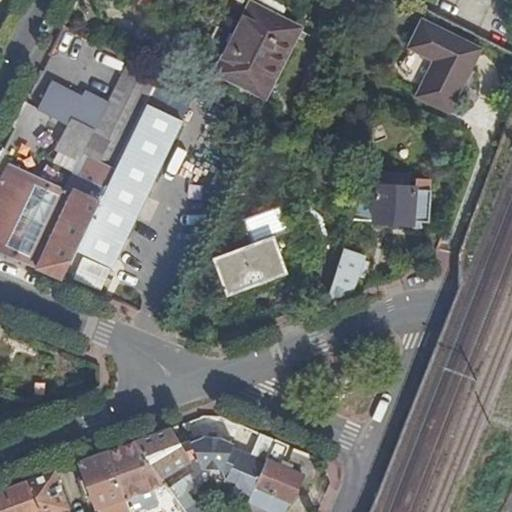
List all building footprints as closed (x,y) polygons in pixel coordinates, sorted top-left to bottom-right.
[(285,13),(288,6),(276,0),(241,0),(243,1),(243,0),(247,0),(251,2),(217,71),(265,96),(301,28),(268,11),(270,6),(285,13)] [(380,14),(385,0),(375,0),(372,10),(380,14)] [(476,48),(420,19),(409,45),(434,59),(417,94),(448,110),(476,48)] [(0,251),(31,264),(63,278),(72,260),(130,139),(161,74),(131,59),(108,103),(86,91),(83,97),(52,81),(38,109),(67,123),(57,147),(80,159),(65,187),(11,161),(0,182),(0,251)] [(130,139),(72,260),(104,275),(160,154),(130,139)] [(371,172),(355,220),(415,224),(415,221),(430,222),(432,190),(417,189),(416,187),(410,187),(410,174),(371,172)] [(251,244),(214,258),(217,270),(212,272),(217,283),(222,281),(228,296),(287,273),(273,237),(289,231),(279,206),(242,220),(251,244)] [(328,301),(354,292),(359,276),(364,278),(370,262),(365,260),(366,255),(345,249),(328,301)] [(193,269),(177,306),(191,313),(209,276),(193,269)] [(157,434),(136,442),(162,479),(190,460),(188,457),(194,456),(199,468),(220,468),(227,476),(226,478),(239,483),(240,488),(254,494),(267,461),(252,454),(235,447),(237,442),(221,435),(204,436),(190,442),(188,439),(180,443),(171,429),(157,434)] [(262,432),(252,454),(267,461),(277,438),(262,432)] [(267,461),(254,494),(246,511),(278,511),(285,497),(294,501),(305,475),(307,476),(323,457),(296,446),(288,466),(283,464),(291,445),(277,438),(267,461)] [(122,447),(109,452),(126,499),(166,483),(162,479),(136,442),(122,447)] [(109,452),(81,462),(99,511),(130,511),(126,499),(109,452)] [(42,476),(31,480),(42,511),(61,511),(69,509),(55,472),(42,476)] [(0,491),(0,511),(42,511),(31,480),(0,491)] [(181,489),(173,494),(184,509),(192,504),(181,489)]
